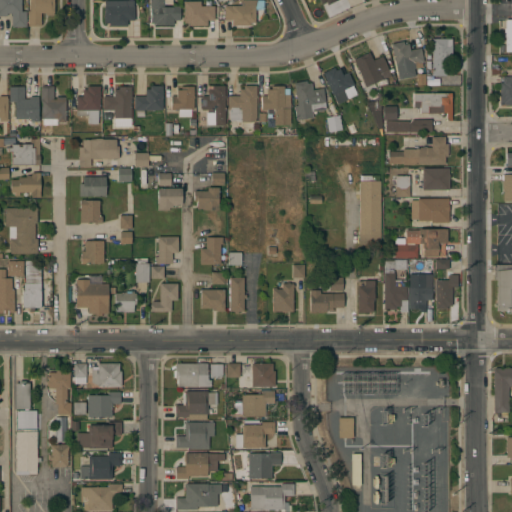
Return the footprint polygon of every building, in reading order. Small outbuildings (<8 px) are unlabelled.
[(21,0),(21,11),(26,11),(26,27),(11,27),(11,14),(6,14),(6,16),(0,16),(0,0),(21,0)] [(53,0),(54,16),(44,16),(44,13),(40,13),(40,26),(27,26),(27,11),(29,11),(29,0),(53,0)] [(150,7),(149,7),(149,0),(172,0),(172,6),(179,6),(179,21),(173,21),(172,25),(154,25),(154,23),(150,23),(150,7)] [(240,6),(240,0),(263,0),(263,10),(255,10),(255,23),(249,23),(249,26),(231,26),(231,20),(224,20),(224,6),(240,6)] [(108,26),(108,23),(103,23),(103,1),(133,1),(133,7),(134,7),(134,21),(127,21),(127,26),(108,26)] [(183,1),(201,1),(201,6),(214,6),(214,20),(206,20),(207,26),(188,26),(188,23),(183,23),(183,1)] [(503,52),(511,52),(511,19),(504,20),(503,52)] [(431,39),(451,39),(451,62),(446,62),(446,76),(431,76),(431,39)] [(393,56),(392,56),(392,54),(390,44),(403,41),(403,45),(408,44),(409,50),(420,48),(423,62),(414,64),(415,69),(413,69),(415,76),(398,80),(393,56)] [(362,80),(353,59),(369,52),(372,61),(382,56),(387,69),(362,80)] [(353,85),(352,86),(357,95),(337,104),(327,84),(327,85),(325,82),(326,82),(322,73),(334,67),(335,70),(339,68),(342,75),(347,72),(353,85)] [(511,105),(503,105),(503,103),(499,103),(499,83),(500,83),(500,77),(511,77),(511,105)] [(325,102),(310,104),(312,118),(296,120),(293,106),(297,105),(293,83),(305,81),(306,84),(310,83),(311,90),(323,88),(325,102)] [(65,122),(57,122),(57,125),(42,125),(42,119),(40,119),(40,101),(40,87),(42,87),(42,86),(53,86),(53,99),(55,99),(55,97),(65,97),(65,122)] [(99,96),(100,96),(100,98),(99,98),(99,110),(98,110),(97,124),(88,124),(88,116),(75,115),(76,96),(82,96),(82,89),(87,89),(87,86),(99,86),(99,96)] [(140,110),(140,117),(136,117),(136,110),(134,110),(133,96),(145,96),(145,89),(149,89),(149,86),(162,86),(162,110),(140,110)] [(225,125),(206,125),(205,110),(202,110),(201,96),(207,96),(207,89),(212,89),(212,86),(224,86),(224,96),(225,96),(225,98),(224,98),(225,125)] [(256,122),(241,122),(241,121),(229,121),(229,110),(227,110),(228,96),(239,96),(239,89),(243,89),(243,86),(255,86),(255,96),(257,96),(257,98),(256,98),(256,122)] [(274,125),(274,111),(272,111),(272,109),(267,109),(267,110),(261,110),(261,96),(266,96),(266,90),(271,90),(271,86),(283,86),(283,89),(289,89),(289,95),(290,95),(290,125),(274,125)] [(38,121),(30,122),(30,119),(14,119),(14,102),(9,102),(8,87),(23,87),(24,99),(28,99),(28,97),(38,96),(38,121)] [(130,127),(113,127),(113,110),(102,110),(102,96),(113,96),(113,89),(118,89),(118,87),(130,87),(130,96),(131,96),(131,99),(130,99),(130,127)] [(193,96),(194,96),(194,98),(193,98),(193,110),(191,110),(191,112),(195,112),(195,119),(191,118),(191,117),(178,117),(178,110),(170,110),(171,96),(176,96),(176,90),(181,90),(181,87),(193,87),(193,96)] [(451,93),(451,121),(446,121),(446,113),(419,113),(419,108),(413,108),(413,93),(451,93)] [(395,106),(396,120),(382,120),(382,107),(395,106)] [(341,130),(328,132),(325,117),(339,115),(341,130)] [(385,123),(389,123),(391,124),(407,124),(411,120),(430,120),(430,132),(384,132),(385,123)] [(431,148),(430,137),(444,137),(444,144),(447,144),(447,157),(444,157),(444,165),(402,165),(402,164),(388,164),(388,151),(402,151),(402,149),(417,149),(420,148),(431,148)] [(90,139),(90,138),(101,138),(101,139),(115,139),(115,146),(118,146),(118,159),(112,159),(112,160),(107,160),(107,159),(101,159),(101,160),(91,160),(91,159),(90,159),(90,167),(78,167),(78,147),(82,147),(82,140),(90,139)] [(11,152),(7,152),(7,148),(11,148),(11,144),(18,144),(18,147),(21,147),(21,144),(30,144),(30,139),(39,139),(39,165),(11,165),(11,152)] [(147,153),(147,166),(134,166),(133,153),(147,153)] [(0,167),(7,167),(8,179),(0,179),(0,167)] [(130,168),(130,182),(118,182),(117,168),(130,168)] [(448,168),(448,175),(449,175),(449,179),(448,179),(448,190),(422,190),(421,168),(448,168)] [(40,198),(31,198),(31,192),(19,192),(19,196),(14,196),(14,192),(10,192),(10,180),(18,180),(18,177),(25,177),(25,176),(31,176),(31,173),(40,173),(40,198)] [(170,173),(170,185),(157,185),(157,173),(170,173)] [(223,173),(223,185),(211,185),(211,173),(223,173)] [(502,174),(511,174),(511,202),(502,202),(502,174)] [(409,197),(395,197),(394,176),(408,176),(409,197)] [(105,177),(105,196),(78,196),(78,184),(82,184),(82,177),(105,177)] [(358,181),(380,181),(379,245),(358,244),(358,181)] [(207,191),(207,187),(218,187),(218,210),(201,210),(201,209),(196,209),(196,201),(193,201),(193,191),(207,191)] [(181,188),(181,205),(175,205),(175,206),(172,206),(172,208),(168,208),(168,210),(157,210),(157,203),(157,188),(181,188)] [(448,199),(448,223),(430,223),(430,221),(417,221),(417,219),(410,219),(410,200),(417,200),(417,199),(448,199)] [(99,200),(98,216),(101,216),(101,223),(96,223),(96,224),(94,224),(94,223),(80,223),(80,209),(79,209),(79,200),(99,200)] [(36,208),(36,223),(34,223),(34,239),(36,239),(36,253),(10,253),(10,239),(9,239),(9,226),(4,226),(4,208),(36,208)] [(131,215),(131,229),(119,229),(119,215),(131,215)] [(446,243),(444,243),(444,257),(422,257),(422,256),(420,256),(420,244),(405,244),(405,230),(417,230),(417,229),(446,229),(446,243)] [(131,232),(131,244),(119,244),(120,232),(131,232)] [(177,236),(177,253),(171,253),(171,264),(155,264),(155,257),(157,257),(157,236),(177,236)] [(222,237),(222,244),(219,244),(219,264),(199,265),(199,248),(205,248),(205,237),(222,237)] [(103,264),(80,264),(80,251),(84,251),(84,241),(103,241),(103,264)] [(417,244),(417,258),(394,258),(394,254),(391,254),(391,249),(394,249),(394,244),(417,244)] [(240,252),(240,265),(228,265),(228,252),(240,252)] [(448,259),(448,269),(435,269),(435,259),(448,259)] [(22,287),(23,287),(23,283),(25,283),(25,261),(32,260),(32,265),(40,265),(40,308),(33,308),(33,311),(28,311),(28,308),(22,308),(22,287)] [(393,261),(393,260),(405,260),(405,269),(393,270),(393,268),(384,268),(384,261),(393,261)] [(23,261),(23,276),(7,276),(7,261),(23,261)] [(135,263),(148,264),(148,283),(134,282),(135,263)] [(303,264),(303,277),(291,277),(291,264),(303,264)] [(495,280),(493,280),(493,265),(511,265),(511,311),(495,311),(495,280)] [(163,266),(163,278),(149,278),(149,266),(163,266)] [(0,269),(4,269),(5,278),(11,278),(11,290),(13,290),(13,313),(6,313),(6,314),(4,314),(4,313),(0,313),(0,269)] [(224,272),(224,284),(211,284),(211,272),(224,272)] [(383,273),(393,273),(394,280),(405,280),(405,287),(406,287),(406,300),(407,300),(407,312),(399,312),(399,307),(395,307),(395,309),(383,309),(383,273)] [(435,280),(447,280),(447,275),(457,275),(457,287),(451,287),(451,306),(447,306),(447,309),(434,309),(435,280)] [(229,277),(243,277),(243,294),(246,294),(246,298),(243,298),(243,311),(238,311),(238,314),(234,314),(234,311),(229,311),(229,277)] [(341,277),(342,291),(328,291),(328,277),(341,277)] [(75,280),(88,280),(88,284),(108,284),(107,314),(101,314),(101,316),(94,316),(94,314),(87,313),(87,307),(75,307),(75,280)] [(357,280),(374,281),(373,300),(372,300),(372,312),(357,312),(357,280)] [(176,283),(176,300),(170,300),(170,312),(150,312),(150,304),(151,304),(151,301),(159,301),(159,283),(176,283)] [(292,312),(272,311),(272,289),(272,288),(275,288),(275,289),(281,289),(281,283),(292,283),(292,312)] [(408,287),(431,287),(431,300),(425,300),(425,306),(420,306),(420,309),(408,309),(408,287)] [(200,289),(224,289),(223,311),(215,311),(212,311),(212,308),(200,308),(200,289)] [(309,290),(319,290),(319,293),(343,293),(343,307),(332,307),(332,310),(326,310),(326,312),(309,312),(309,290)] [(135,304),(133,304),(133,312),(113,312),(113,307),(114,307),(114,293),(130,293),(130,291),(133,291),(133,293),(135,293),(135,304)] [(90,367),(97,367),(97,363),(118,363),(118,371),(120,371),(120,387),(97,387),(97,386),(90,382),(90,367)] [(206,363),(206,380),(210,380),(210,387),(177,387),(177,379),(174,379),(174,363),(206,363)] [(239,364),(239,377),(226,377),(226,363),(239,364)] [(271,363),(272,371),(274,371),(274,386),(244,387),(244,366),(246,366),(246,365),(251,365),(251,363),(271,363)] [(70,364),(85,364),(85,383),(70,383),(70,364)] [(222,364),(222,377),(209,377),(209,364),(222,364)] [(492,370),(494,370),(494,368),(511,368),(511,394),(508,394),(508,412),(507,412),(507,416),(501,416),(501,413),(493,413),(492,370)] [(47,373),(55,373),(55,370),(60,370),(60,371),(69,372),(69,388),(66,388),(66,403),(70,403),(70,415),(57,414),(57,404),(54,404),(54,388),(47,388),(47,387),(45,385),(46,382),(47,381),(47,373)] [(14,383),(18,383),(18,381),(24,381),(24,383),(29,383),(29,409),(14,409),(14,383)] [(207,391),(207,393),(213,393),(214,405),(207,405),(207,409),(211,409),(211,414),(187,414),(187,417),(175,417),(175,405),(182,405),(181,393),(184,393),(184,391),(207,391)] [(261,394),(260,391),(273,391),(273,403),(264,403),(264,416),(241,416),(241,395),(261,394)] [(107,395),(107,392),(119,392),(120,404),(111,404),(111,416),(86,417),(86,395),(107,395)] [(84,402),(84,414),(72,414),(72,402),(84,402)] [(15,432),(15,411),(35,411),(35,432),(36,432),(36,475),(28,475),(28,473),(25,473),(25,471),(15,471),(15,432)] [(55,417),(66,417),(67,443),(56,443),(55,417)] [(352,418),(352,438),(337,438),(337,418),(352,418)] [(120,422),(120,435),(111,435),(110,448),(88,448),(76,448),(76,433),(87,433),(87,425),(107,425),(107,422),(120,422)] [(213,422),(213,436),(208,436),(208,449),(188,449),(188,448),(175,448),(175,435),(184,435),(184,422),(213,422)] [(261,425),(261,422),(273,422),(273,434),(264,434),(264,448),(235,448),(235,434),(241,434),(241,425),(261,425)] [(50,460),(47,461),(47,455),(50,455),(50,445),(69,445),(69,448),(67,448),(67,450),(67,467),(51,467),(50,460)] [(107,456),(107,453),(121,453),(121,466),(111,466),(111,479),(88,479),(73,479),(73,472),(79,472),(79,466),(88,466),(88,456),(107,456)] [(206,453),(206,454),(224,454),(224,461),(216,461),(216,471),(206,471),(206,476),(188,476),(188,479),(175,479),(175,467),(185,467),(185,453),(206,453)] [(279,453),(280,465),(271,465),(271,472),(272,472),(273,478),(248,478),(247,453),(279,453)] [(351,454),(359,454),(359,485),(351,485),(351,454)] [(121,484),(121,497),(111,497),(111,510),(89,510),(89,511),(84,511),(84,510),(83,510),(83,502),(80,502),(80,487),(107,487),(107,484),(121,484)] [(217,484),(216,506),(207,506),(207,507),(188,507),(188,510),(175,510),(175,498),(184,498),(184,484),(217,484)] [(280,486),(280,484),(293,484),(293,496),(283,496),(283,503),(288,503),(288,511),(280,511),(280,510),(249,510),(249,487),(280,486)]
